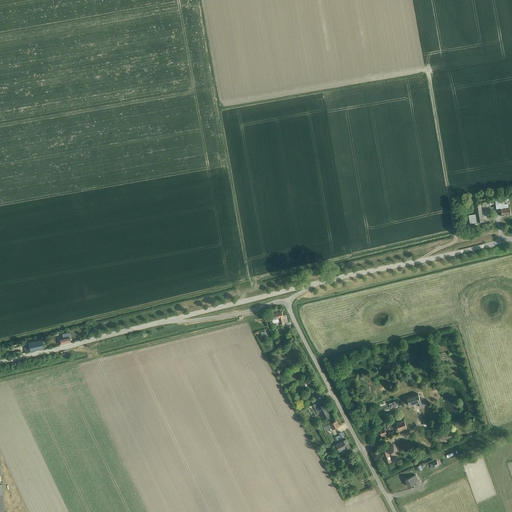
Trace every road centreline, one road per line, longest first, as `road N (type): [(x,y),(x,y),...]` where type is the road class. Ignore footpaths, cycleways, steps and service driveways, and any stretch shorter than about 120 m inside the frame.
road 1 (unclassified): [(395,511),(284,303)]
road 2 (tertiary): [(316,282),(511,238)]
road 3 (tertiary): [(0,361),(170,318)]
road 4 (tertiary): [(170,318),(316,282)]
